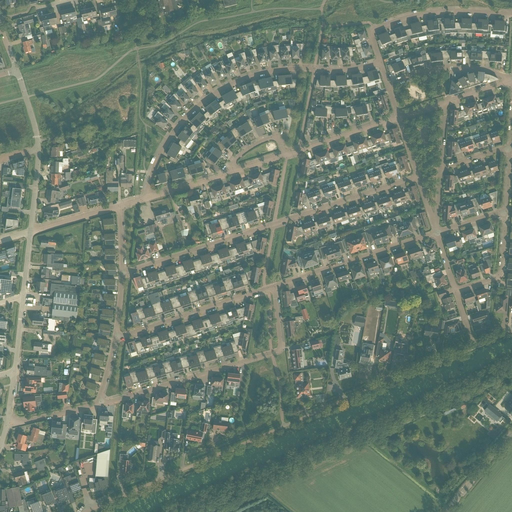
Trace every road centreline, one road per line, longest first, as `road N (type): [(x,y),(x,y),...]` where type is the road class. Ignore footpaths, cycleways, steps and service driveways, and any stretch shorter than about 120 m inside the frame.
road 1 (residential): [(122,274),(418,176)]
road 2 (residential): [(147,197),(167,140),(218,91),(280,69),(380,62)]
road 3 (residential): [(101,404),(276,352),(274,286)]
road 4 (residential): [(284,426),(511,331)]
road 5 (residential): [(87,511),(279,428)]
road 6 (residential): [(380,62),(371,32),(398,20),(511,14)]
road 7 (residential): [(274,286),(437,234)]
road 8 (residential): [(116,338),(274,286)]
road 9 (residential): [(388,85),(444,68),(511,78)]
road 10 (residential): [(283,154),(398,118)]
